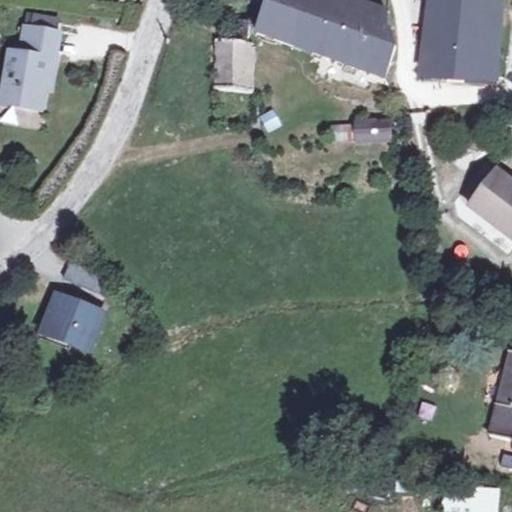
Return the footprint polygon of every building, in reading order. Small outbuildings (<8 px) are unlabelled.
[(385,78),(386,78),(396,50),(390,47),(390,32),(386,30),(387,12),(350,0),(269,0),(258,35),(385,78)] [(430,0),(423,76),(496,80),(500,0),(430,0)] [(24,22),(58,24),(58,14),(24,12),(24,22)] [(231,41),(214,41),(214,91),(253,91),(253,42),(249,42),(249,20),(231,20),(231,41)] [(60,41),(27,33),(21,60),(10,58),(1,108),(40,115),(49,67),(54,68),(60,41)] [(391,142),(390,121),(356,121),(356,124),(331,124),(331,142),(391,142)] [(511,188),(496,176),(468,210),(492,229),(498,222),(511,232),(511,188)] [(68,261),(61,281),(105,297),(112,277),(68,261)] [(104,319),(62,299),(49,327),(91,346),(104,319)] [(495,398),(487,428),(511,434),(511,357),(507,356),(503,372),(509,374),(501,399),(495,398)] [(443,486),(441,511),(498,511),(500,490),(443,486)]
